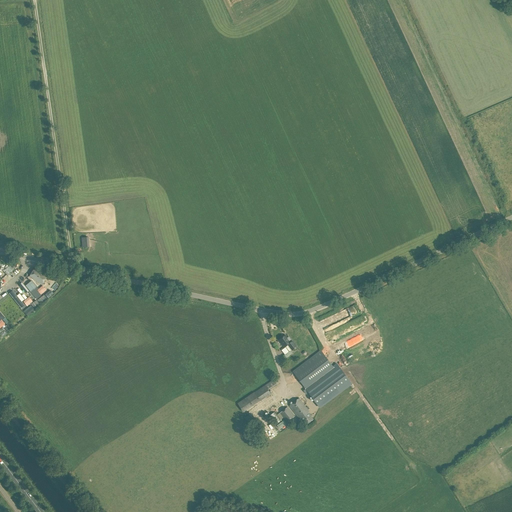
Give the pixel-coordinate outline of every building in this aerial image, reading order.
[(7,273),(11,269),(6,265),(3,269),(7,273)] [(34,269),(30,276),(42,285),(46,278),(34,269)] [(25,285),(36,298),(41,295),(36,289),(38,288),(36,286),(37,285),(32,279),(25,285)] [(21,283),(16,287),(23,295),(28,291),(21,283)] [(24,305),(12,290),(9,293),(21,308),(24,305)] [(21,309),(8,293),(1,299),(11,311),(12,311),(16,315),(19,313),(17,312),(21,309)] [(41,304),(48,299),(44,294),(37,300),(41,304)] [(40,305),(36,300),(31,304),(35,309),(40,305)] [(24,311),(27,316),(35,310),(31,305),(24,311)] [(285,335),(279,340),(285,348),(288,345),(291,350),(296,346),(293,341),(291,343),(289,341),(291,340),(289,337),(287,338),(285,335)] [(321,350),(292,371),(308,392),(336,371),(321,350)] [(270,392),(269,391),(277,385),(273,380),(265,385),(254,392),(237,403),(243,412),(260,401),(259,399),(270,392)] [(299,399),(290,406),(300,419),(301,418),(306,425),(313,419),(308,413),(309,412),(299,399)] [(288,407),(280,413),(287,423),(295,416),(288,407)] [(275,412),(269,416),(275,425),(281,420),(275,412)] [(251,416),(245,419),(253,429),(258,425),(251,416)] [(269,423),(263,427),(269,436),(275,432),(269,423)]
